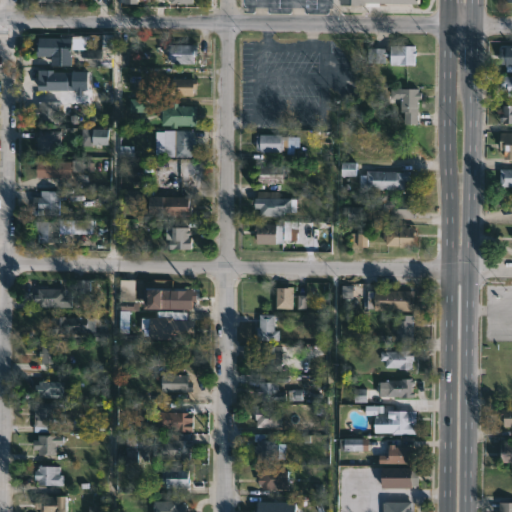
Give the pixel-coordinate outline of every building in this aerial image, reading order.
[(42,56),(39,56),(39,45),(41,45),(41,38),(72,38),(72,57),(42,56)] [(196,56),(196,64),(173,64),(173,58),(170,58),(170,45),(199,44),(199,56),(196,56)] [(414,46),(414,64),(388,63),(388,55),(383,55),(383,63),(365,62),(365,47),(383,48),(383,51),(384,51),(386,50),(386,45),(414,46)] [(511,65),(502,65),(502,64),(498,64),(498,48),(502,48),(502,46),(510,47),(511,45),(511,65)] [(110,47),(110,54),(112,54),(112,65),(111,67),(85,66),(85,49),(100,49),(100,47),(110,47)] [(56,70),(56,72),(77,73),(77,91),(40,90),(41,72),(46,72),(46,70),(53,71),(53,70),(56,70)] [(511,76),(511,96),(505,96),(505,90),(497,90),(497,76),(511,76)] [(192,96),(171,95),(171,78),(196,79),(196,88),(192,88),(192,96)] [(419,94),(419,99),(415,99),(415,124),(402,124),(402,112),(400,112),(400,99),(396,99),(396,96),(389,96),(389,88),(419,88),(419,94)] [(63,102),(62,123),(40,123),(40,116),(37,116),(37,108),(41,108),(41,101),(63,102)] [(177,103),(177,106),(196,106),(196,125),(178,125),(178,128),(171,128),(171,125),(161,125),(162,105),(170,105),(170,103),(177,103)] [(511,105),(511,122),(497,122),(497,112),(500,112),(500,105),(511,105)] [(109,145),(86,145),(86,128),(109,128),(109,145)] [(194,156),(164,156),(164,130),(195,130),(194,156)] [(58,131),(58,155),(41,154),(41,145),(38,145),(40,131),(58,131)] [(511,132),(511,160),(501,160),(501,150),(497,150),(497,132),(511,132)] [(279,133),(279,136),(286,136),(286,150),(278,150),(278,152),(257,152),(257,150),(253,150),(253,135),(257,135),(257,134),(279,133)] [(375,148),(373,149),(373,160),(351,160),(350,142),(374,142),(375,143),(375,148)] [(35,177),(35,161),(70,161),(70,177),(35,177)] [(282,164),(282,168),(287,168),(287,179),(282,179),(282,183),(259,184),(258,164),(282,164)] [(511,168),(511,186),(497,186),(497,169),(511,168)] [(406,171),(406,180),(402,180),(402,189),(364,189),(364,186),(357,186),(357,175),(365,175),(365,171),(406,171)] [(61,191),(61,215),(40,215),(41,197),(43,197),(43,191),(61,191)] [(402,194),(402,199),(411,199),(411,208),(415,208),(414,217),(390,217),(390,209),(369,209),(369,195),(384,195),(384,199),(387,199),(387,194),(402,194)] [(188,196),(188,203),(192,203),(192,216),(149,215),(149,196),(188,196)] [(288,198),(293,199),(293,212),(280,212),(280,217),(256,216),(256,209),(252,208),(252,198),(288,198)] [(41,242),(38,242),(38,221),(62,222),(61,242),(41,242)] [(275,224),(275,225),(284,225),(284,243),(254,243),(254,224),(275,224)] [(188,226),(189,235),(187,235),(187,237),(191,237),(191,249),(168,249),(169,240),(164,240),(164,227),(185,227),(185,226),(188,226)] [(412,236),(412,248),(383,246),(384,228),(412,227),(412,236)] [(291,287),(290,291),(292,291),(292,295),(304,295),(304,309),(273,308),(274,287),(291,287)] [(66,289),(66,296),(73,296),(73,308),(41,308),(41,289),(66,289)] [(194,305),(194,310),(163,309),(164,290),(195,291),(194,305)] [(408,291),(408,296),(411,296),(411,311),(371,310),(371,290),(408,291)] [(265,302),(264,292),(255,292),(255,296),(242,297),(243,311),(258,310),(257,302),(265,302)] [(173,311),(173,317),(176,317),(176,320),(196,320),(196,334),(194,334),(194,339),(151,339),(151,318),(160,318),(160,311),(173,311)] [(412,318),(411,338),(403,338),(403,340),(394,339),(395,320),(398,320),(398,314),(412,315),(412,318)] [(275,315),(275,318),(271,318),(274,320),(271,320),(273,321),(273,324),(272,323),(273,328),(271,328),(271,330),(278,331),(278,340),(254,340),(254,327),(256,327),(256,320),(254,320),(255,315),(275,315)] [(89,317),(89,318),(96,318),(97,332),(81,333),(81,335),(79,335),(79,336),(69,337),(69,339),(58,338),(58,335),(53,335),(52,318),(89,317)] [(60,345),(59,355),(72,355),(72,362),(68,362),(68,364),(44,363),(44,357),(41,357),(42,344),(60,345)] [(273,345),(275,345),(275,362),(280,363),(280,369),(279,369),(279,371),(259,371),(259,368),(253,368),(253,359),(258,359),(258,345),(273,345)] [(411,350),(409,369),(382,367),(382,361),(376,360),(376,351),(411,350)] [(190,375),(190,392),(175,392),(175,389),(171,389),(172,386),(167,386),(167,377),(171,377),(171,375),(190,375)] [(409,379),(409,392),(412,392),(412,398),(387,397),(387,400),(382,399),(382,396),(377,396),(377,381),(409,379)] [(57,382),(57,391),(65,391),(65,399),(39,398),(39,387),(41,387),(41,381),(57,382)] [(273,382),(273,384),(276,384),(276,389),(274,389),(274,392),(285,392),(285,401),(258,401),(258,396),(251,396),(251,388),(256,388),(256,382),(273,382)] [(60,404),(67,404),(66,419),(60,419),(60,422),(61,422),(61,429),(37,429),(37,403),(60,404)] [(276,409),(276,428),(254,427),(254,420),(252,420),(252,409),(276,409)] [(511,410),(511,428),(500,428),(500,419),(497,419),(497,410),(511,410)] [(405,411),(405,416),(412,416),(411,434),(393,434),(393,433),(371,433),(371,417),(388,417),(388,411),(405,411)] [(191,417),(191,427),(187,427),(187,432),(169,431),(169,413),(187,413),(187,417),(191,417)] [(139,462),(128,462),(128,434),(139,434),(139,462)] [(271,434),(271,440),(273,440),(273,444),(284,445),(284,460),(254,460),(254,455),(251,455),(251,445),(254,445),(254,441),(252,441),(252,434),(271,434)] [(58,436),(65,436),(65,445),(59,445),(59,456),(40,456),(40,450),(35,450),(35,448),(34,448),(36,441),(41,441),(41,436),(58,436)] [(156,460),(152,460),(152,440),(190,440),(189,460),(156,460)] [(511,463),(498,463),(498,443),(511,443),(511,463)] [(410,464),(378,464),(378,455),(387,455),(387,447),(408,447),(408,450),(410,450),(410,464)] [(62,467),(62,476),(66,476),(65,486),(47,486),(47,481),(36,481),(36,471),(41,471),(41,466),(62,467)] [(408,488),(377,488),(377,468),(408,468),(408,488)] [(190,480),(189,489),(165,488),(165,480),(159,480),(160,471),(165,471),(165,470),(190,470),(190,480)] [(285,480),(285,489),(259,489),(258,485),(255,485),(255,476),(259,476),(259,470),(286,470),(286,480),(285,480)] [(71,496),(71,511),(41,511),(41,510),(36,510),(36,497),(71,496)] [(511,511),(495,511),(496,501),(511,502),(511,511)] [(177,502),(177,504),(185,504),(185,511),(151,511),(151,502),(177,502)] [(293,511),(252,511),(252,510),(255,510),(255,502),(293,502),(293,511)] [(410,511),(383,511),(384,502),(414,502),(414,511),(410,511)]
